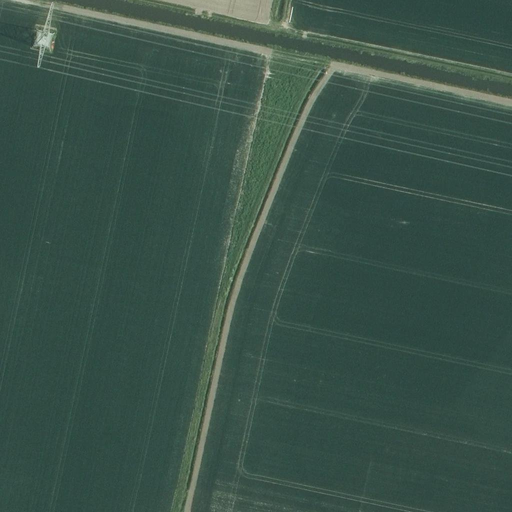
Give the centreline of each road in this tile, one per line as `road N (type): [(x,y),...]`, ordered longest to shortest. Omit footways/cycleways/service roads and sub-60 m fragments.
road 1 (track): [(14,0),(511,101)]
road 2 (track): [(511,77),(139,0)]
